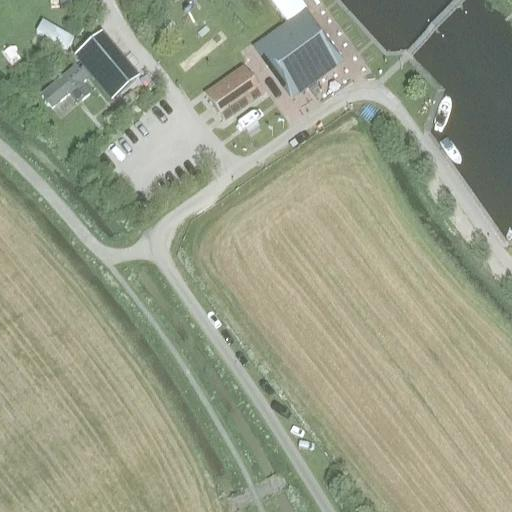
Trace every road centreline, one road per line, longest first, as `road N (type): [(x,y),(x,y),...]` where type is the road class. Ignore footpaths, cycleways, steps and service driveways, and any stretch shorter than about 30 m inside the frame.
road 1 (residential): [(326,511),(158,252)]
road 2 (residential): [(377,84),(342,96),(173,220),(158,252)]
road 3 (track): [(236,176),(105,0)]
road 4 (residential): [(158,252),(105,261),(0,147)]
